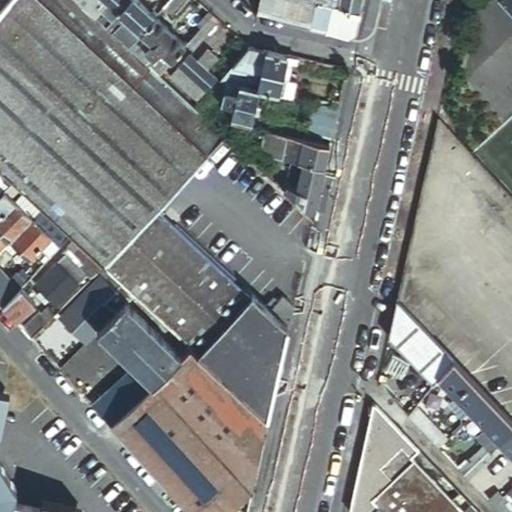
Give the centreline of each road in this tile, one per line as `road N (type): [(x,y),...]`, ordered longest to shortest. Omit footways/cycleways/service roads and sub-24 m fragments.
road 1 (unknown): [(408,0),(295,511)]
road 2 (residential): [(171,511),(0,321)]
road 3 (residential): [(217,0),(254,31),(394,62)]
